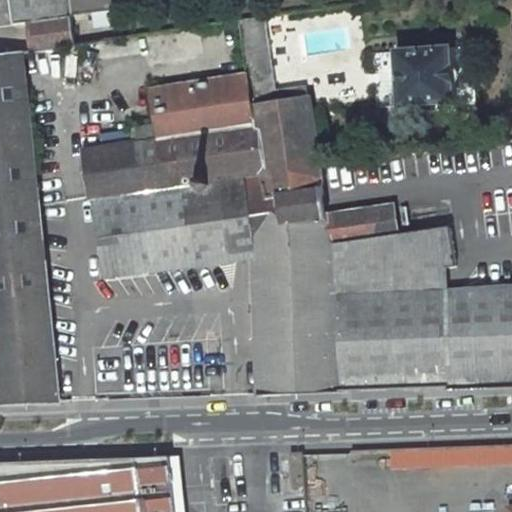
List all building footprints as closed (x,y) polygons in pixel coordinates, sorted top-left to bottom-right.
[(10,0),(14,25),(28,23),(30,52),(59,48),(75,45),(71,16),(72,16),(71,15),(69,0),(10,0)] [(69,0),(71,15),(113,10),(112,0),(69,0)] [(266,17),(239,21),(245,62),(272,59),(266,17)] [(0,404),(59,402),(25,70),(61,65),(59,48),(30,52),(0,56),(0,404)] [(451,48),(396,52),(400,107),(455,103),(451,48)] [(130,128),(134,145),(139,192),(151,273),(253,258),(258,395),(511,385),(511,286),(447,292),(446,269),(458,267),(452,229),(511,219),(511,191),(445,199),(409,204),(412,232),(399,234),(394,206),(326,215),(319,166),(310,98),(252,107),(247,75),(152,89),(157,124),(130,128)] [(134,145),(84,152),(91,200),(95,199),(139,192),(134,145)] [(139,192),(95,199),(106,279),(151,273),(139,192)] [(511,444),(397,449),(398,467),(511,462),(511,444)] [(293,487),(305,486),(303,452),(291,453),(293,487)] [(177,511),(172,457),(0,464),(0,511),(177,511)]
